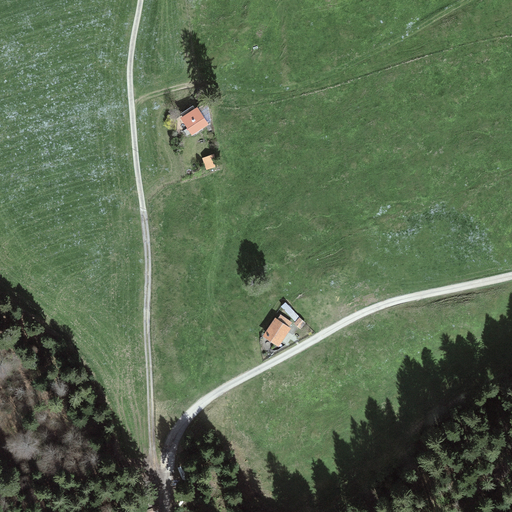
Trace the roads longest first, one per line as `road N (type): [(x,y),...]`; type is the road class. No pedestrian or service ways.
road 1 (track): [(141,0),(131,104),(151,259),(148,367),(162,511)]
road 2 (track): [(161,499),(175,432),(208,400),(391,305),(511,277)]
